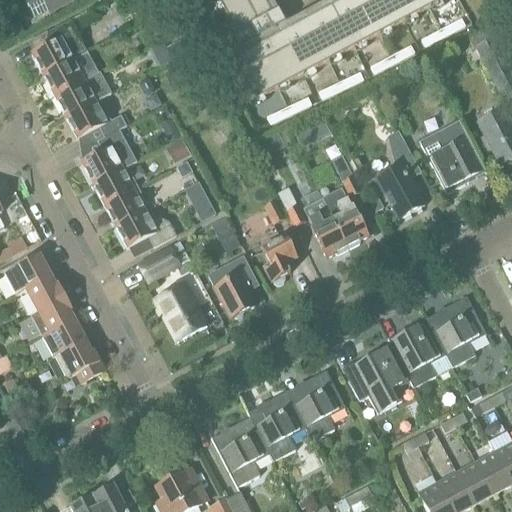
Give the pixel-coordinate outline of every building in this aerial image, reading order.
[(73,0),(22,0),(34,21),(73,0)] [(263,0),(216,0),(236,37),(208,52),(215,64),(279,30),(279,29),(285,26),(279,14),(273,17),(263,0)] [(347,0),(228,64),(250,106),(449,0),(347,0)] [(189,18),(204,46),(210,43),(202,28),(206,26),(202,18),(198,20),(195,15),(189,18)] [(152,27),(161,43),(176,36),(167,19),(152,27)] [(461,22),(441,33),(445,40),(465,30),(461,22)] [(43,79),(86,56),(69,24),(47,35),(52,46),(31,57),(43,79)] [(477,36),(469,41),(475,52),(476,51),(479,49),(485,60),(482,62),(483,64),(504,103),(511,99),(511,72),(495,41),(496,40),(490,29),(477,36)] [(441,33),(421,44),(425,51),(445,40),(441,33)] [(185,42),(166,50),(172,64),(191,56),(185,42)] [(410,49),(391,60),(395,67),(414,57),(410,49)] [(87,56),(86,56),(43,79),(54,100),(88,82),(99,76),(97,72),(87,69),(77,71),(73,63),(87,56)] [(391,60),(370,71),(374,78),(395,67),(391,60)] [(359,76),(339,86),(342,94),(363,84),(359,76)] [(94,93),(88,82),(54,100),(65,121),(95,105),(91,97),(94,93)] [(339,86),(318,96),(322,103),(342,94),(339,86)] [(385,87),(376,91),(382,104),(391,99),(385,87)] [(150,103),(146,104),(151,114),(162,108),(156,96),(149,100),(150,103)] [(307,101),(287,111),(291,118),(311,109),(307,101)] [(100,114),(95,105),(65,121),(77,143),(99,132),(104,141),(119,133),(126,129),(120,119),(111,124),(104,113),(100,114)] [(287,111),(266,121),(270,128),(291,118),(287,111)] [(511,131),(504,116),(478,129),(500,170),(503,168),(505,170),(511,166),(511,131)] [(294,136),(301,150),(321,140),(329,136),(323,122),(314,127),(294,136)] [(469,186),(468,184),(485,174),(459,124),(419,145),(447,198),(469,186)] [(165,136),(169,145),(179,140),(174,131),(165,136)] [(119,133),(104,141),(97,145),(102,155),(81,167),(92,189),(136,165),(119,133)] [(396,172),(376,183),(398,223),(424,209),(409,183),(421,176),(406,149),(398,135),(387,141),(396,172)] [(178,164),(190,158),(182,143),(170,150),(178,164)] [(342,159),(331,164),(342,185),(350,201),(362,195),(354,179),(353,179),(342,159)] [(136,165),(92,189),(103,210),(138,192),(131,180),(126,181),(122,173),(136,166),(136,165)] [(187,165),(176,170),(182,181),(192,175),(187,165)] [(289,191),(278,196),(294,230),(305,225),(289,191)] [(144,203),(138,192),(103,210),(115,231),(145,215),(140,206),(144,203)] [(319,195),(303,204),(306,211),(303,212),(312,230),(310,231),(326,262),(335,257),(338,258),(350,252),(324,203),(324,201),(323,202),(319,195)] [(375,216),(384,211),(375,195),(367,199),(375,216)] [(324,203),(350,252),(359,247),(360,244),(369,239),(353,209),(351,210),(347,202),(337,208),(335,203),(328,201),(324,203)] [(277,204),(264,210),(272,228),(286,221),(277,204)] [(202,225),(216,217),(210,206),(195,214),(202,225)] [(145,215),(115,231),(126,253),(148,241),(154,251),(176,239),(170,229),(161,234),(154,222),(150,223),(145,215)] [(212,228),(219,242),(225,239),(233,234),(226,221),(212,228)] [(9,246),(11,250),(0,255),(0,266),(27,252),(21,240),(9,246)] [(284,279),(290,276),(285,266),(296,260),(286,240),(262,253),(269,266),(264,268),(267,273),(274,286),(276,288),(278,289),(282,288),(284,285),(285,283),(284,279)] [(169,251),(169,252),(137,269),(147,287),(179,270),(174,262),(186,256),(180,245),(169,251)] [(26,294),(50,281),(39,260),(4,278),(15,300),(26,294)] [(219,274),(222,281),(225,287),(214,292),(230,323),(235,320),(238,322),(244,319),(244,316),(256,310),(233,266),(219,274)] [(50,281),(26,294),(37,316),(64,301),(57,289),(55,290),(50,281)] [(206,330),(184,287),(153,304),(176,346),(206,330)] [(64,301),(37,316),(31,319),(42,340),(48,337),(73,324),(69,315),(70,314),(64,301)] [(466,301),(427,322),(428,324),(445,357),(452,372),(475,359),(468,345),(484,337),(485,339),(486,339),(466,301)] [(428,324),(427,322),(388,342),(389,344),(389,345),(410,383),(409,384),(414,392),(452,372),(445,357),(428,324)] [(73,324),(48,337),(42,340),(53,360),(54,360),(59,358),(60,358),(84,345),(73,324)] [(389,344),(388,342),(387,343),(390,348),(351,369),(360,386),(351,390),(359,405),(368,400),(378,418),(402,405),(395,391),(409,384),(410,383),(389,345),(389,344)] [(60,358),(59,358),(54,360),(66,383),(75,378),(80,388),(102,376),(97,367),(99,366),(93,356),(91,357),(84,345),(60,358)] [(12,370),(7,359),(0,361),(0,376),(2,375),(12,370)] [(305,431),(304,431),(312,446),(335,434),(327,419),(343,411),(344,413),(345,412),(326,375),(287,395),(288,397),(287,398),(305,431)] [(18,395),(12,384),(4,388),(10,400),(18,395)] [(508,403),(511,408),(511,407),(511,390),(489,403),(494,411),(508,403)] [(466,398),(470,406),(481,400),(477,392),(466,398)] [(288,397),(287,395),(246,416),(249,422),(250,421),(268,457),(272,466),(296,454),(288,440),(304,431),(305,431),(287,398),(288,397)] [(494,411),(489,403),(478,408),(483,417),(494,411)] [(463,416),(451,422),(456,430),(467,424),(463,416)] [(250,421),(249,422),(210,442),(236,492),(259,480),(252,465),(268,457),(250,421)] [(456,430),(451,422),(440,428),(445,436),(456,430)] [(424,437),(413,443),(417,451),(428,445),(424,437)] [(417,451),(413,443),(402,448),(406,457),(417,451)] [(511,446),(494,456),(511,489),(511,446)] [(511,489),(494,456),(475,467),(493,500),(511,489)] [(475,467),(456,477),(474,510),(493,500),(475,467)] [(158,511),(193,511),(205,506),(189,473),(155,491),(161,503),(156,506),(158,511)] [(456,477),(437,487),(450,511),(470,511),(474,510),(456,477)] [(450,511),(437,487),(417,498),(425,511),(450,511)] [(93,501),(98,511),(139,511),(135,504),(124,510),(114,489),(100,496),(100,497),(93,501)] [(356,497),(360,505),(371,499),(367,491),(356,497)] [(227,503),(231,511),(248,511),(240,495),(227,503)] [(360,505),(356,497),(345,502),(349,511),(360,505)] [(98,511),(93,501),(85,505),(84,504),(71,511),(98,511)] [(226,501),(209,510),(208,511),(231,511),(227,503),(226,501)]
